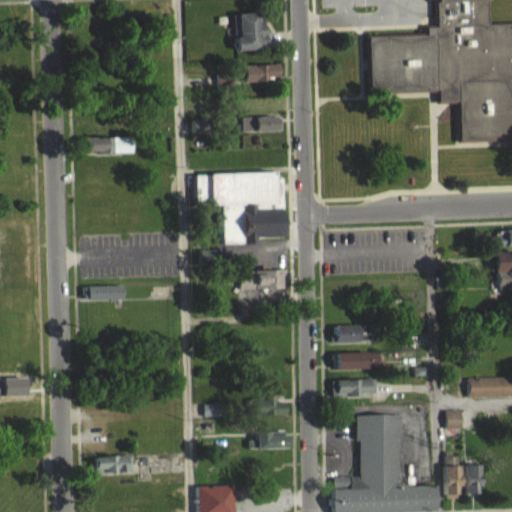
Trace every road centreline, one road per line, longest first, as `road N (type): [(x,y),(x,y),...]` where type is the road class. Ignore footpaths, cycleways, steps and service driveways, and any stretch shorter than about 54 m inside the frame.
road 1 (residential): [(294,0),(310,511)]
road 2 (residential): [(52,0),(62,511)]
road 3 (residential): [(304,214),(511,205)]
